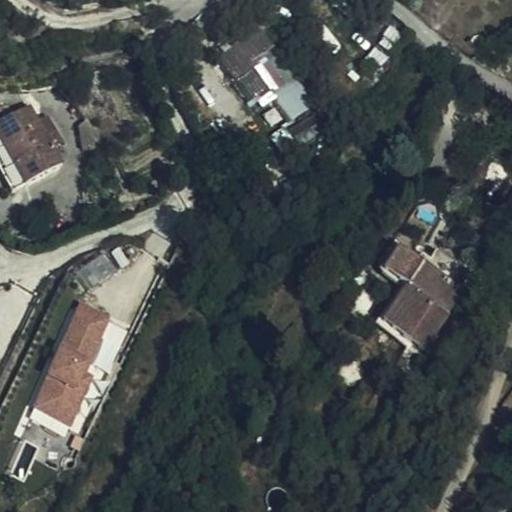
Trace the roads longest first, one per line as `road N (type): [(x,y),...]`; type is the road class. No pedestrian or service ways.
road 1 (residential): [(18,270),(165,215),(189,197),(193,151),(160,63),(165,38),(203,0)]
road 2 (residential): [(511,339),(442,511)]
road 3 (residential): [(381,0),(511,93)]
